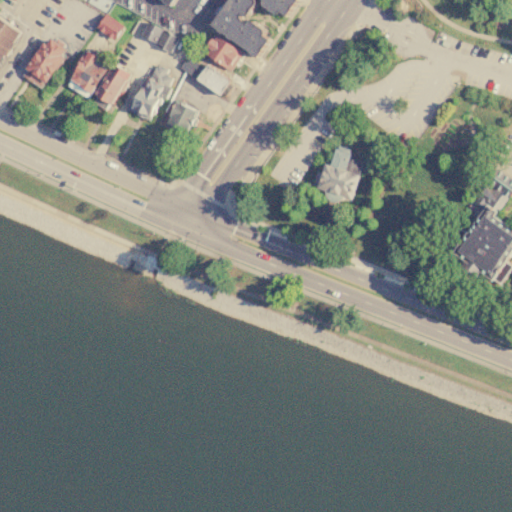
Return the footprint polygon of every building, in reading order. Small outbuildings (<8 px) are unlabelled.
[(210,24),(228,0),(297,0),(285,16),(279,12),(277,14),(273,14),(261,6),(261,2),(263,0),(252,0),(256,3),(246,16),(242,17),(240,16),(238,18),(246,24),(247,22),(251,22),(262,30),(263,35),(262,36),(268,41),(256,58),(254,56),(253,57),(248,53),(248,52),(231,40),(230,42),(225,38),(226,37),(222,34),(221,35),(216,31),(217,30),(210,24)] [(383,13),(387,8),(395,13),(390,19),(383,13)] [(96,28),(107,14),(125,26),(114,41),(96,28)] [(0,18),(19,33),(0,57),(0,18)] [(162,29),(155,43),(141,36),(147,22),(162,29)] [(177,40),(170,53),(156,46),(162,33),(177,40)] [(203,53),(215,35),(243,53),(231,71),(203,53)] [(22,76),(49,38),(67,51),(40,89),(22,76)] [(67,86),(87,52),(99,59),(96,63),(106,69),(88,99),(67,86)] [(108,112),(90,101),(112,63),(130,74),(108,112)] [(127,110),(155,63),(174,75),(147,121),(127,110)] [(197,80),(208,65),(230,81),(219,96),(197,80)] [(177,101),(197,111),(184,138),(164,129),(177,101)] [(332,164),(327,162),(319,187),(327,190),(327,192),(327,194),(329,198),(332,200),(336,201),(338,201),(340,201),(341,200),(344,198),(351,201),(352,199),(354,199),(362,174),(348,169),(353,153),(338,147),(332,164)] [(511,268),(511,266),(506,262),(511,253),(511,230),(494,218),(511,192),(511,179),(497,169),(481,192),(472,205),(482,212),(467,234),(459,229),(443,252),(461,264),(458,268),(468,274),(476,280),(479,277),(497,290),(511,268)]
